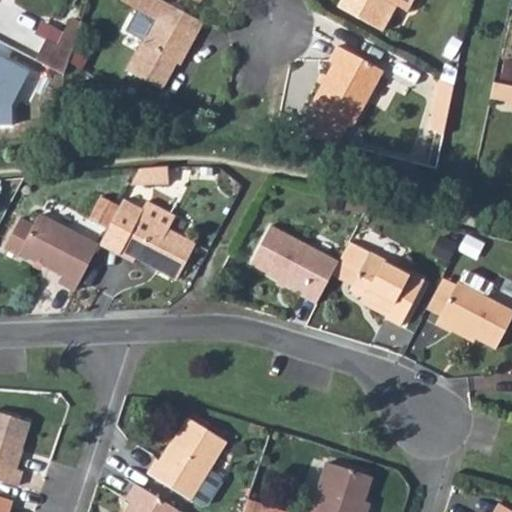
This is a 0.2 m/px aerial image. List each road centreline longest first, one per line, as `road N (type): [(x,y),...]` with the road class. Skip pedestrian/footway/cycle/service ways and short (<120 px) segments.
road 1 (residential): [(426,511),(439,454),(422,410),(343,360),(234,330),(131,334)]
road 2 (residential): [(131,334),(74,511)]
road 3 (residential): [(131,334),(0,339)]
